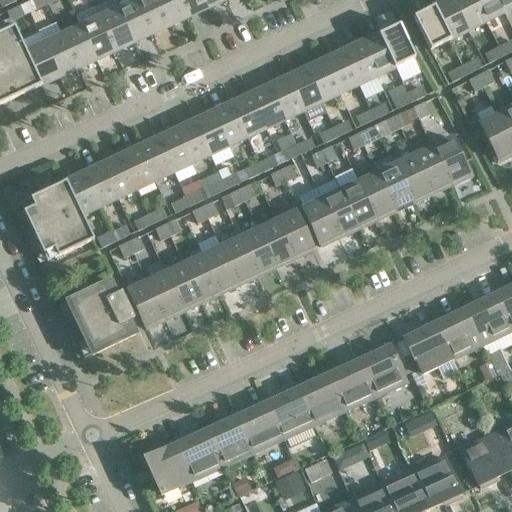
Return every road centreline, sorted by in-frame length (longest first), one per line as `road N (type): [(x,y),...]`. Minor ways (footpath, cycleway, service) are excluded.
road 1 (residential): [(88,441),(511,238)]
road 2 (residential): [(0,173),(363,0)]
road 3 (residential): [(88,441),(0,258)]
